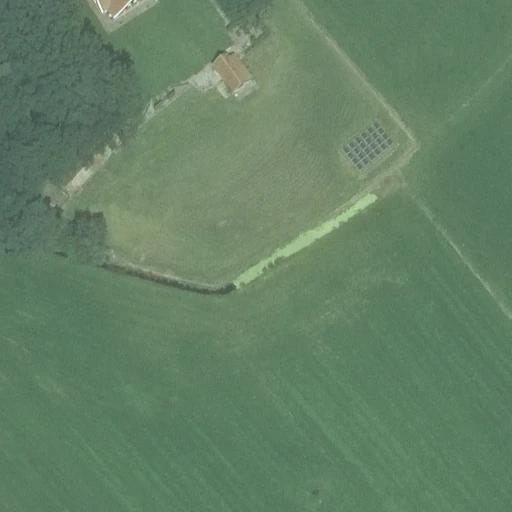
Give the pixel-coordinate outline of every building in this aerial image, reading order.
[(26,0),(42,20),(58,9),(52,1),(52,0),(26,0)] [(91,0),(102,17),(108,13),(114,22),(147,0),(91,0)] [(101,76),(114,71),(107,53),(94,58),(101,76)] [(235,98),(248,89),(227,60),(214,69),(235,98)] [(90,103),(67,123),(75,132),(97,112),(90,103)] [(102,164),(111,155),(93,139),(85,147),(52,182),(68,198),(69,199),(102,164)]
